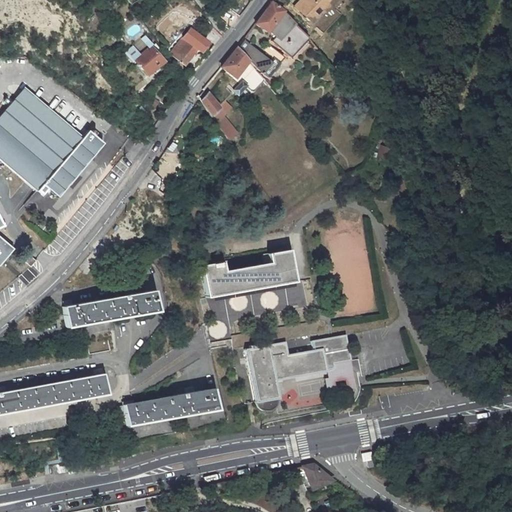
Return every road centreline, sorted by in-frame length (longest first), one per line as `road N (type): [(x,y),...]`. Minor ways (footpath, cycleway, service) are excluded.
road 1 (tertiary): [(258,0),(99,217),(38,284)]
road 2 (primary): [(0,504),(338,436)]
road 3 (residential): [(117,362),(162,305),(158,285),(68,295),(38,284)]
road 4 (primary): [(338,436),(511,404)]
road 5 (residential): [(0,420),(116,397),(123,377),(117,362)]
road 6 (residential): [(117,362),(0,379)]
